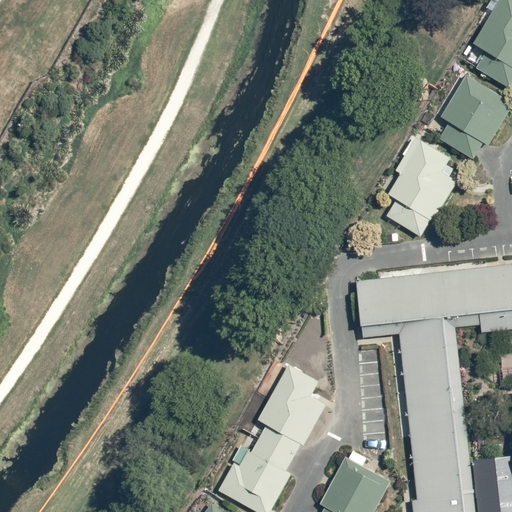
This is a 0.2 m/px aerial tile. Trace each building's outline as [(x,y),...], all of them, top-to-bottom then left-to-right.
[(475,72),(510,92),(511,88),(511,0),(501,0),(473,46),(485,56),(475,72)] [(511,107),(511,103),(466,77),(440,120),(449,127),(439,142),(472,162),(483,146),(488,149),(511,107)] [(452,161),(416,141),(394,175),(400,178),(386,199),(396,205),(387,219),(423,241),(457,184),(442,175),(452,161)] [(511,511),(511,396),(510,397),(511,421),(511,459),(474,465),(457,333),(511,327),(511,265),(355,285),(363,339),(398,335),(413,511),(511,511)] [(234,465),(217,495),(252,511),(270,511),(326,406),(312,400),(318,384),(287,370),(256,425),(261,430),(239,468),(234,465)] [(374,511),(389,484),(346,462),(317,511),(374,511)]
